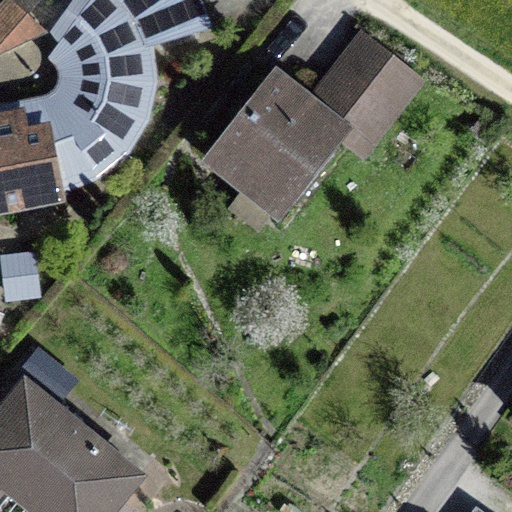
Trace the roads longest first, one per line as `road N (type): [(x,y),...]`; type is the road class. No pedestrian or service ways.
road 1 (track): [(511,96),(371,0)]
road 2 (residential): [(431,511),(511,399)]
